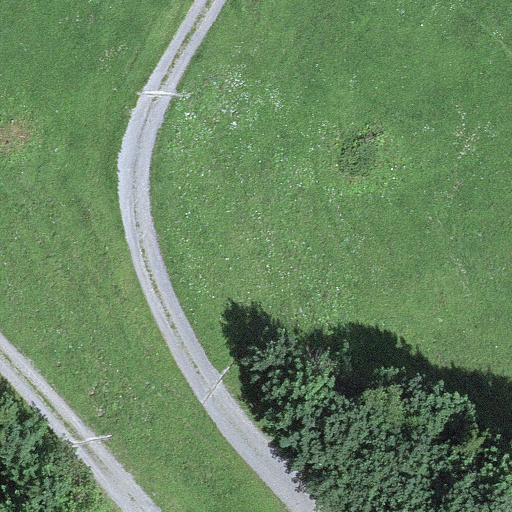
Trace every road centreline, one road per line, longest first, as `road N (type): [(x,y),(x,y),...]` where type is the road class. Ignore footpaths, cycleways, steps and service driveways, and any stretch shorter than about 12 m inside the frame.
road 1 (track): [(314,511),(219,403),(178,337),(137,227),(135,156),(146,117),(208,0)]
road 2 (track): [(0,350),(141,511)]
